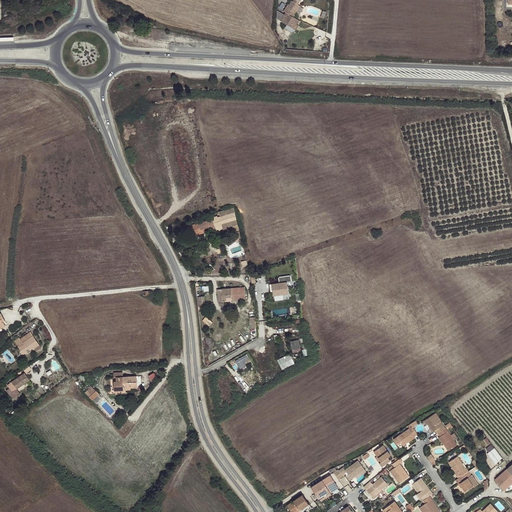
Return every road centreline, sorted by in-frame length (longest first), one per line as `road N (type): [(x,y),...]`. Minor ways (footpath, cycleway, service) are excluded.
road 1 (secondary): [(106,73),(136,64),(511,83)]
road 2 (track): [(511,356),(290,488),(254,481),(243,487)]
road 3 (secondary): [(330,62),(133,52),(111,40)]
road 4 (secondary): [(511,72),(330,62)]
road 5 (tertiary): [(194,375),(209,438),(260,511)]
road 6 (residential): [(182,285),(31,298)]
road 7 (tertiary): [(117,157),(182,285)]
